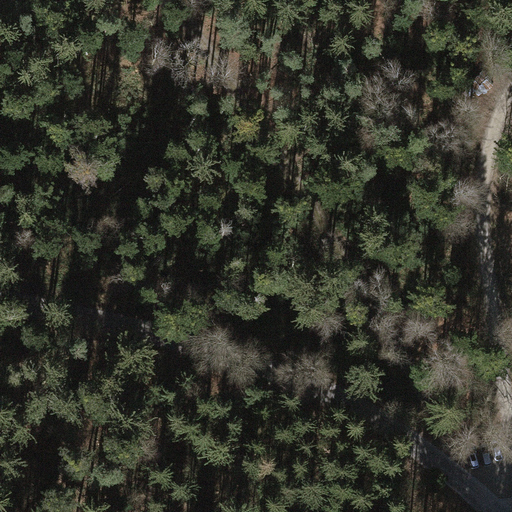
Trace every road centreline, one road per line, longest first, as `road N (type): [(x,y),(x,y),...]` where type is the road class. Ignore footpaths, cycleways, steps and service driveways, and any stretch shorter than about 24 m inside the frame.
road 1 (track): [(443,464),(427,401),(286,165),(159,0)]
road 2 (unclassified): [(0,307),(291,380),(357,407),(443,464),(495,511)]
road 3 (track): [(511,85),(493,112),(482,198),(508,399),(511,501)]
